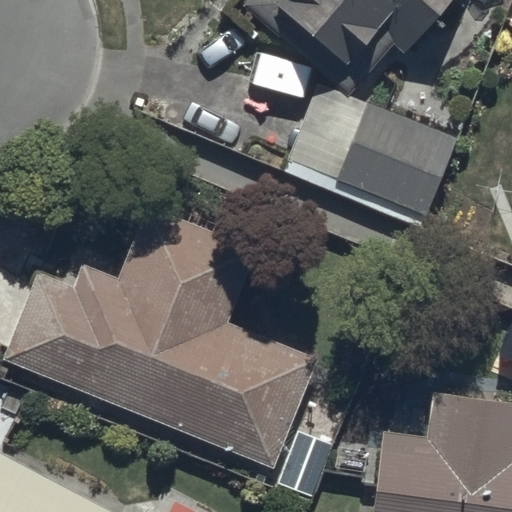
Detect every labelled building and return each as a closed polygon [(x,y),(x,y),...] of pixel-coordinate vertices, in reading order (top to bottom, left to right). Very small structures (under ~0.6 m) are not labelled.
[(245,0),(350,90),(396,40),(407,51),(449,0),(245,0)] [(511,4),(500,20),(511,29),(511,4)] [(456,138),(363,98),(333,168),(426,208),(456,138)] [(38,266),(2,354),(271,461),(315,354),(229,319),(259,244),(148,200),(119,273),(82,258),(73,280),(38,266)] [(421,434),(382,425),(372,511),(511,511),(511,396),(429,386),(421,434)] [(0,511),(163,511),(148,504),(143,511),(119,511),(0,447),(0,511)]
